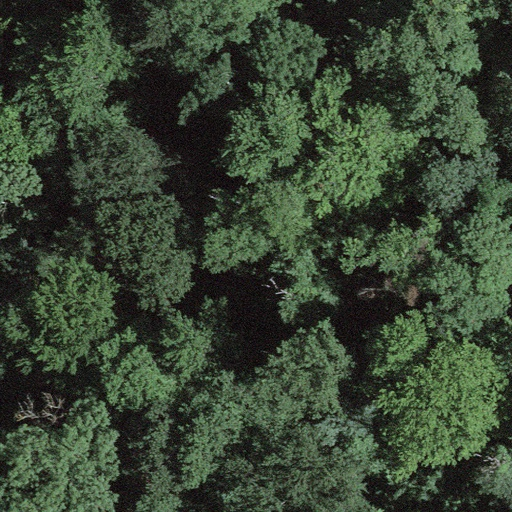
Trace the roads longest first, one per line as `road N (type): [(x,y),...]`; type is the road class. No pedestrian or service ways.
road 1 (track): [(149,511),(0,25)]
road 2 (track): [(303,0),(414,167),(511,283)]
